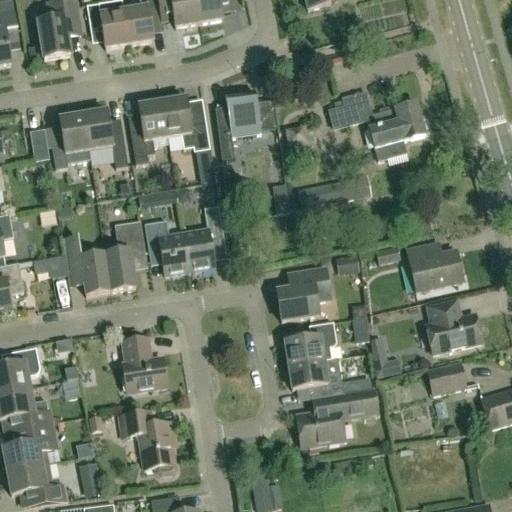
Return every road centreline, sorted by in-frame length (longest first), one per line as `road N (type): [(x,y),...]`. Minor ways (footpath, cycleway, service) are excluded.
road 1 (unclassified): [(0,105),(222,68),(273,39),(263,0)]
road 2 (residential): [(208,442),(275,428),(252,298),(187,309)]
road 3 (tertiary): [(511,190),(457,0)]
road 4 (residential): [(187,309),(0,342)]
road 5 (residential): [(208,442),(187,309)]
